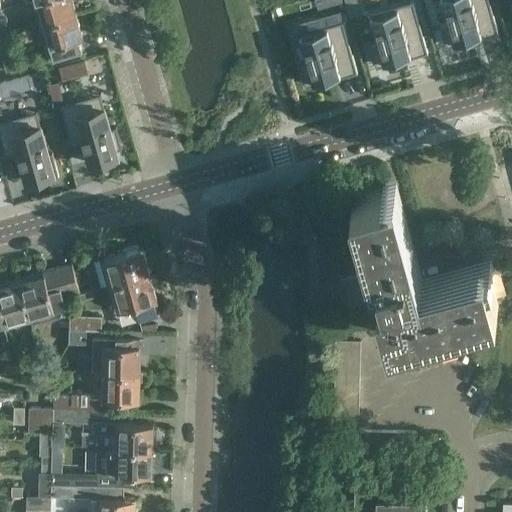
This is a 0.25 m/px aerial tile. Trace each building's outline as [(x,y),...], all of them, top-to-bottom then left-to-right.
[(76,14),(72,0),(36,0),(43,23),(76,14)] [(440,0),(448,23),(440,25),(443,36),(447,48),(476,40),(474,35),(482,32),(483,36),(494,33),(495,34),(498,33),(488,0),(440,0)] [(372,45),(369,45),(376,68),(405,59),(404,54),(412,52),(413,56),(424,53),(424,54),(427,53),(424,42),(413,1),(410,2),(411,6),(370,18),(377,43),(372,45)] [(83,37),(76,14),(43,23),(50,45),(46,46),(49,59),(82,50),(79,38),(83,37)] [(307,63),(299,65),(306,87),(335,79),(333,74),(341,72),(343,76),(354,73),(354,74),(357,73),(349,46),(344,25),(300,37),(307,63)] [(0,30),(0,38),(12,35),(9,28),(0,30)] [(9,41),(0,43),(0,64),(1,67),(15,63),(9,41)] [(98,94),(74,101),(75,105),(101,98),(100,96),(100,94),(98,94)] [(74,101),(60,105),(70,138),(82,135),(83,137),(82,137),(83,138),(84,137),(85,144),(84,144),(85,145),(90,164),(117,156),(115,150),(122,148),(116,127),(110,129),(101,98),(75,105),(74,101)] [(34,112),(11,119),(12,122),(37,115),(37,113),(36,112),(34,112)] [(11,119),(0,121),(0,134),(6,156),(18,153),(19,155),(19,156),(20,155),(22,162),(21,162),(21,163),(26,181),(36,179),(37,183),(58,177),(52,153),(48,154),(37,115),(12,122),(11,119)] [(384,191),(363,197),(352,200),(372,272),(362,274),(369,299),(379,296),(390,335),(498,305),(489,274),(497,271),(493,258),(422,278),(396,182),(383,186),(384,191)] [(103,258),(111,284),(149,273),(146,262),(143,250),(142,248),(138,248),(137,245),(124,249),(125,252),(103,258)] [(61,266),(59,267),(68,296),(80,292),(72,263),(70,264),(61,267),(61,266)] [(42,271),(44,275),(35,278),(33,274),(21,281),(20,282),(30,317),(32,324),(66,315),(66,306),(64,297),(68,296),(59,267),(53,268),(53,269),(44,271),(42,271)] [(153,285),(149,273),(111,284),(118,310),(135,305),(138,317),(157,312),(153,300),(157,299),(156,296),(153,285)] [(30,317),(20,282),(11,284),(8,281),(0,286),(0,298),(7,323),(30,317)] [(70,315),(70,328),(101,329),(102,316),(70,315)] [(70,328),(69,343),(86,343),(87,328),(70,328)] [(361,340),(336,340),(335,352),(360,352),(360,342),(361,342),(361,340)] [(104,352),(103,372),(126,372),(138,372),(139,346),(116,346),(115,353),(104,352)] [(360,354),(360,352),(335,352),(335,364),(360,364),(360,354)] [(360,365),(360,364),(335,364),(335,375),(359,376),(359,375),(359,365),(360,365)] [(5,373),(17,374),(17,366),(5,365),(5,373)] [(45,379),(55,379),(55,368),(45,368),(45,379)] [(112,410),(113,398),(138,399),(138,372),(126,372),(103,372),(95,372),(95,396),(90,395),(90,394),(72,393),(72,395),(54,394),(53,408),(54,408),(54,409),(90,410),(112,410)] [(359,376),(335,375),(334,387),(359,387),(359,386),(359,376)] [(359,388),(359,387),(334,387),(334,398),(359,399),(359,398),(359,388)] [(359,399),(334,398),(334,410),(359,410),(359,409),(358,409),(359,399)] [(15,407),(14,415),(25,416),(25,408),(15,407)] [(40,432),(41,407),(40,407),(40,408),(30,407),(29,407),(29,432),(40,432)] [(53,433),(53,422),(54,409),(54,408),(53,408),(52,408),(42,408),(42,407),(41,407),(40,432),(53,433)] [(90,423),(90,410),(54,409),(53,422),(90,423)] [(359,411),(359,410),(334,410),(334,422),(359,422),(359,421),(358,421),(358,411),(359,411)] [(24,423),(25,416),(14,415),(14,423),(24,423)] [(116,434),(116,448),(152,449),(152,448),(153,425),(153,423),(134,423),(133,423),(124,423),(123,422),(123,423),(110,423),(109,434),(116,434)] [(371,455),(372,431),(371,431),(370,431),(360,431),(360,430),(359,430),(358,430),(357,455),(371,455)] [(383,456),(384,431),(383,431),(381,431),(372,431),(371,455),(383,456)] [(395,456),(396,432),(394,431),(393,431),(384,431),(383,456),(395,456)] [(406,456),(407,432),(406,432),(404,431),(404,432),(396,432),(395,456),(406,456)] [(417,456),(417,431),(416,431),(416,432),(407,432),(406,456),(417,456)] [(54,433),(54,445),(67,445),(67,433),(54,433)] [(152,450),(152,449),(116,448),(115,463),(98,462),(97,473),(122,474),(123,474),(132,474),(132,475),(133,475),(133,474),(152,475),(152,473),(152,450)] [(42,455),(42,463),(52,464),(53,456),(42,455)] [(52,471),(52,464),(42,463),(42,472),(52,473),(52,471)] [(88,472),(52,471),(52,473),(52,483),(88,484),(88,472)] [(423,511),(424,501),(416,500),(416,482),(418,482),(418,480),(355,479),(355,493),(357,493),(357,505),(354,505),(354,506),(381,507),(381,511),(423,511)] [(87,497),(88,484),(52,483),(51,496),(87,497)] [(12,496),(22,496),(22,487),(12,487),(12,496)] [(27,508),(51,509),(51,497),(27,496),(27,497),(28,497),(28,508),(27,508)] [(134,511),(135,498),(93,497),(92,511),(134,511)] [(511,511),(511,502),(503,503),(503,504),(504,504),(503,511),(511,511)]
